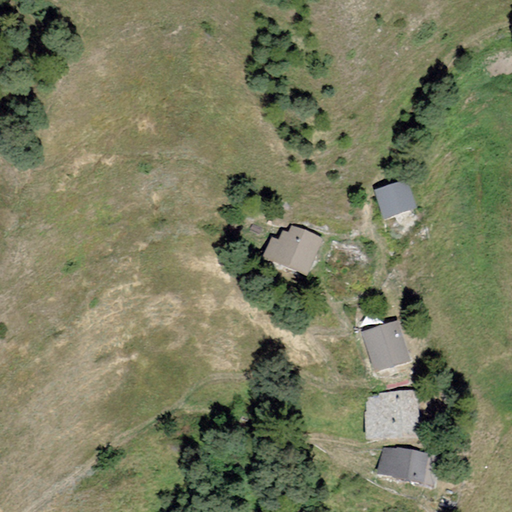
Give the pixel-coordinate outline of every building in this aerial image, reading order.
[(347,130),(316,138),(324,167),(355,159),(347,130)] [(262,187),(214,170),(200,207),(248,224),(262,187)] [(385,219),(420,215),(416,184),(381,188),(385,219)] [(338,269),(298,279),(310,324),(350,314),(338,269)] [(406,323),(366,332),(376,376),(416,367),(406,323)] [(358,389),(356,336),(304,338),(306,391),(358,389)] [(381,402),(324,393),(319,426),(376,434),(381,402)] [(428,487),(434,456),(389,447),(383,478),(428,487)]
